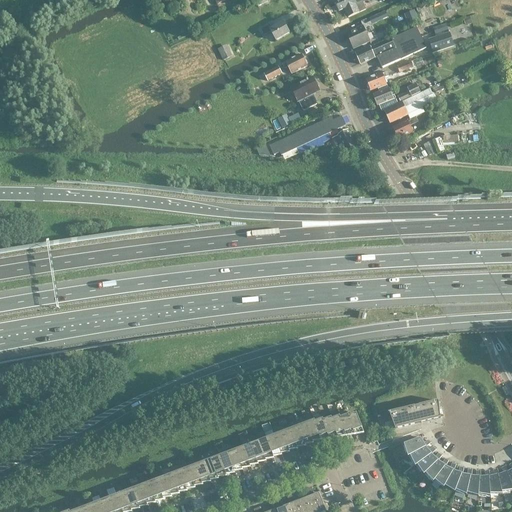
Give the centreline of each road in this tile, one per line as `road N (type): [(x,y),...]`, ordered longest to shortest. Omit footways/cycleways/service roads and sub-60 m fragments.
road 1 (motorway): [(0,475),(185,380),(261,352),(407,323),(511,316)]
road 2 (motorway): [(0,334),(222,302),(511,284)]
road 3 (motorway): [(511,257),(289,267),(0,306)]
road 4 (tertiary): [(511,373),(454,262),(368,127),(307,0)]
road 5 (motorway): [(368,229),(0,273)]
road 6 (motorway): [(368,229),(0,197)]
road 7 (motorway): [(511,224),(368,229)]
road 8 (residential): [(209,511),(328,466)]
